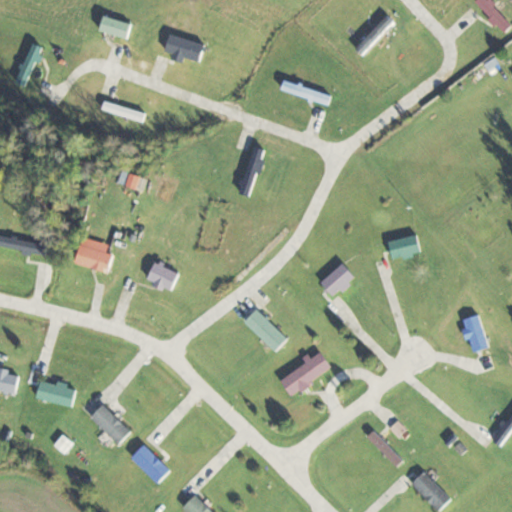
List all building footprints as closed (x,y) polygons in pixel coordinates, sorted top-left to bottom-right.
[(104,31),(132,36),(136,21),(108,15),(104,31)] [(206,61),(212,43),(175,32),(170,50),(206,61)] [(31,84),(47,47),(40,43),(23,81),(31,84)] [(286,90),(334,104),(337,93),(289,78),(286,90)] [(152,112),(112,101),(109,110),(149,121),(152,112)] [(256,196),(269,148),(258,145),(245,193),(256,196)] [(397,258),(426,252),(423,234),(393,240),(397,258)] [(4,242),(51,254),(53,246),(6,235),(4,242)] [(113,270),(118,252),(85,245),(81,262),(113,270)] [(184,271),(158,262),(152,280),(178,289),(184,271)] [(360,276),(349,263),(326,281),(338,295),(360,276)] [(249,321),(282,351),(294,337),(262,308),(249,321)] [(495,347),(485,314),(469,319),(479,351),(495,347)] [(286,381),(298,396),(338,366),(325,350),(311,360),(312,361),(286,381)] [(0,387),(19,393),(24,376),(0,369),(0,387)] [(41,396),(76,407),(81,390),(46,379),(41,396)] [(137,431),(108,403),(95,416),(123,445),(137,431)] [(511,437),(511,419),(497,439),(505,446),(511,437)] [(410,460),(380,431),(374,437),(404,466),(410,460)] [(176,469),(150,443),(136,457),(162,483),(176,469)] [(415,483),(444,511),(457,498),(429,470),(415,483)] [(218,511),(200,493),(187,506),(192,511),(218,511)]
